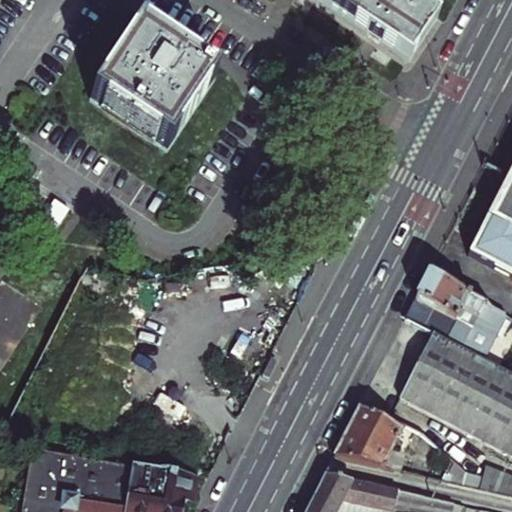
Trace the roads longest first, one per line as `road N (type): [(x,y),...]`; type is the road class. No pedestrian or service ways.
road 1 (residential): [(319,66),(210,230),(182,248),(158,243),(0,134)]
road 2 (primary): [(438,146),(274,458)]
road 3 (residential): [(274,458),(511,508)]
road 4 (primary): [(511,4),(438,146)]
road 5 (residential): [(319,66),(438,146)]
